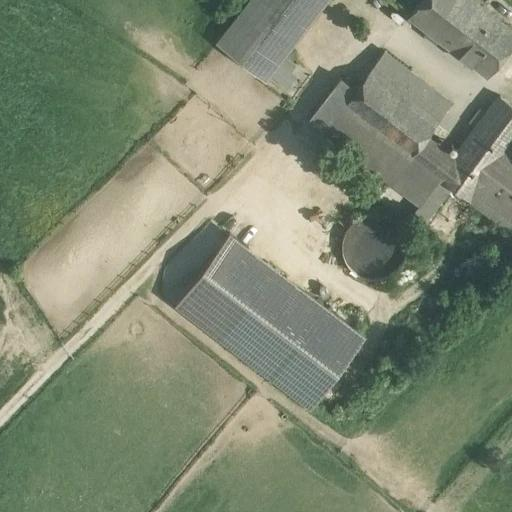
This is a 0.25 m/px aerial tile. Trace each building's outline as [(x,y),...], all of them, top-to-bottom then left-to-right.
[(249,0),(218,41),(265,78),(325,0),(249,0)] [(474,0),(420,0),(408,16),(450,48),(482,5),(474,0)] [(511,28),(482,5),(450,48),(486,76),(511,42),(511,28)] [(451,103),(384,51),(368,72),(436,123),(451,103)] [(368,72),(355,89),(340,78),(308,120),(392,183),(406,164),(405,164),(411,156),(426,136),(436,123),(368,72)] [(511,104),(500,96),(454,157),(426,136),(411,156),(405,164),(406,164),(434,185),(440,177),(468,199),(508,146),(511,140),(511,104)] [(511,148),(508,146),(469,198),(511,230),(511,148)] [(404,258),(406,245),(404,233),(397,222),(386,215),(374,213),(361,216),(351,223),(344,234),(341,246),(344,258),(351,269),(362,276),(374,278),(387,276),(397,268),(404,258)] [(363,334),(229,232),(176,303),(309,404),(363,334)]
